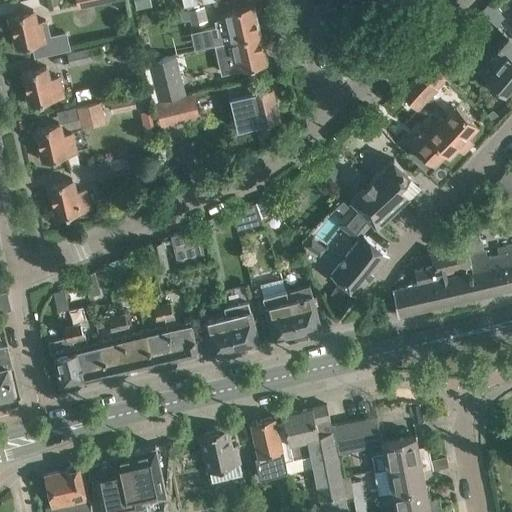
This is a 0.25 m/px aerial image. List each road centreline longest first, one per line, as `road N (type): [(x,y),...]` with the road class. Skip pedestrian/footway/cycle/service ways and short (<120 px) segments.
road 1 (tertiary): [(119,415),(463,335)]
road 2 (residential): [(27,269),(46,268),(276,164),(329,120)]
road 3 (residential): [(329,120),(463,0)]
road 4 (residential): [(480,511),(465,411),(473,385),(511,375)]
road 5 (unclassified): [(400,252),(511,135)]
road 6 (tertiary): [(0,457),(119,415)]
road 7 (residential): [(329,120),(302,0)]
road 8 (tertiary): [(119,415),(0,437)]
